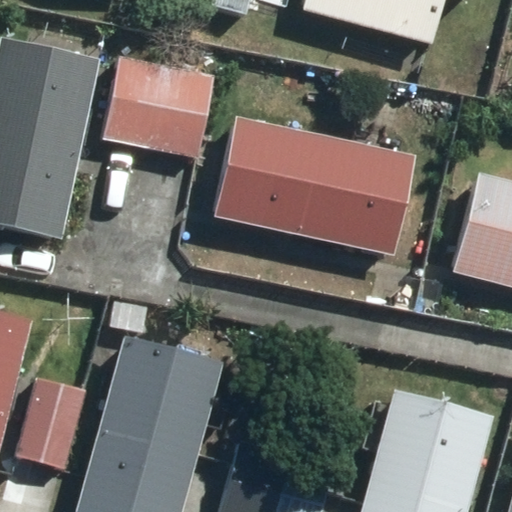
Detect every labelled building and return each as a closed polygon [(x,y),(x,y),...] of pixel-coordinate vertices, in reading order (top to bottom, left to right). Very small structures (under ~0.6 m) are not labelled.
[(258,0),(201,0),(256,13),(258,0)] [(442,42),(454,0),(311,0),(310,5),(442,42)] [(113,58),(5,34),(0,57),(0,227),(73,243),(113,58)] [(226,68),(123,53),(110,142),(212,157),(226,68)] [(424,152),(241,113),(219,214),(402,254),(424,152)] [(511,177),(485,170),(459,269),(511,282),(511,177)] [(0,483),(45,311),(0,299),(0,483)] [(188,511),(233,356),(135,328),(83,511),(188,511)] [(92,391),(39,377),(19,453),(71,467),(92,391)] [(477,511),(505,414),(405,386),(369,511),(477,511)] [(334,511),(349,467),(245,436),(221,511),(334,511)]
